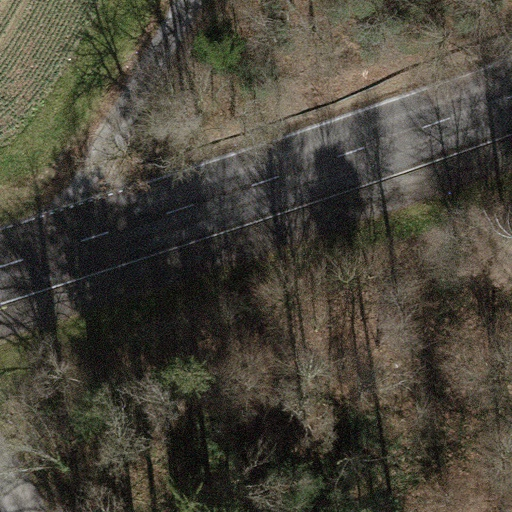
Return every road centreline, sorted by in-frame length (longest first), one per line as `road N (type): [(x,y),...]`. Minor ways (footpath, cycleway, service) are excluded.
road 1 (secondary): [(511,97),(0,267)]
road 2 (track): [(180,0),(101,153),(98,236)]
